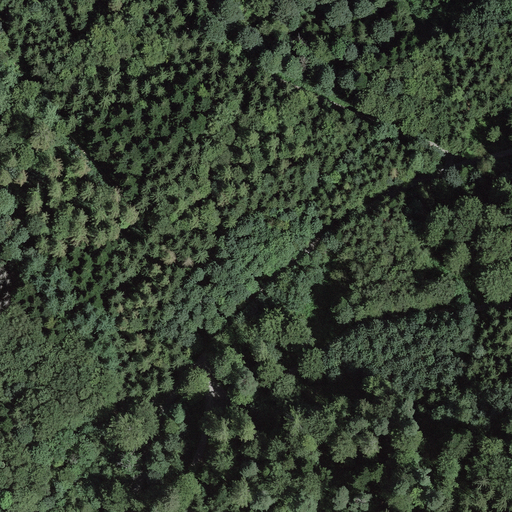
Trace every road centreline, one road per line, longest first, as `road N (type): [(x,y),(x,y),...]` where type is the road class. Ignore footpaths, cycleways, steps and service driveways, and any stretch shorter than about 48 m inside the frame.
road 1 (track): [(511,147),(414,179),(340,223),(260,290),(180,382),(149,436),(134,511)]
road 2 (track): [(466,158),(246,73),(183,21),(174,0)]
road 3 (track): [(511,309),(358,327),(292,374),(212,406)]
road 4 (track): [(0,452),(174,392)]
